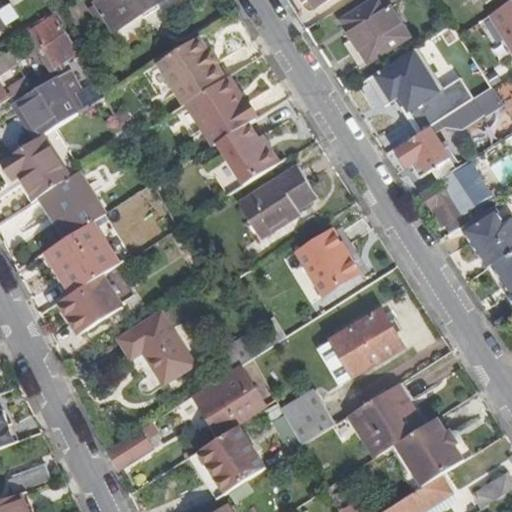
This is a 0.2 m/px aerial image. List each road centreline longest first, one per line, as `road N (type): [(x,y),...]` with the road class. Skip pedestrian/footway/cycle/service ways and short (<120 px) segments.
road 1 (residential): [(257,0),(511,402)]
road 2 (residential): [(113,511),(0,282)]
